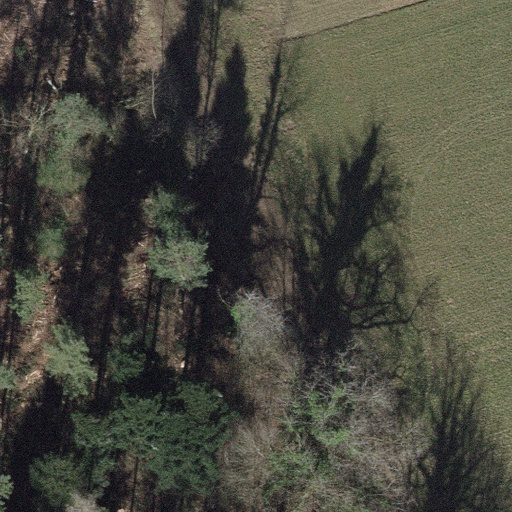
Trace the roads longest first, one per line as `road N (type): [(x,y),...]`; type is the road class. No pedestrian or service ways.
road 1 (track): [(241,220),(0,247)]
road 2 (track): [(241,220),(164,0)]
